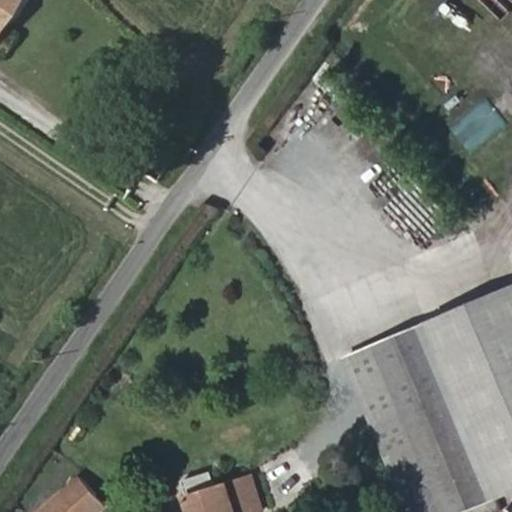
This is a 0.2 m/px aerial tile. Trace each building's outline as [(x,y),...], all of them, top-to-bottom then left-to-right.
[(0,0),(0,75),(3,78),(59,0),(0,0)] [(451,127),(474,154),(511,123),(511,122),(490,95),(451,127)] [(400,399),(413,433),(445,511),(511,511),(511,396),(481,323),(415,350),(430,386),(400,399)] [(400,399),(430,386),(415,350),(385,363),(400,399)] [(0,403),(19,378),(0,364),(0,403)] [(141,511),(144,510),(118,481),(83,511),(141,511)] [(298,511),(289,482),(252,494),(248,482),(231,486),(235,499),(225,502),(228,511),(298,511)]
